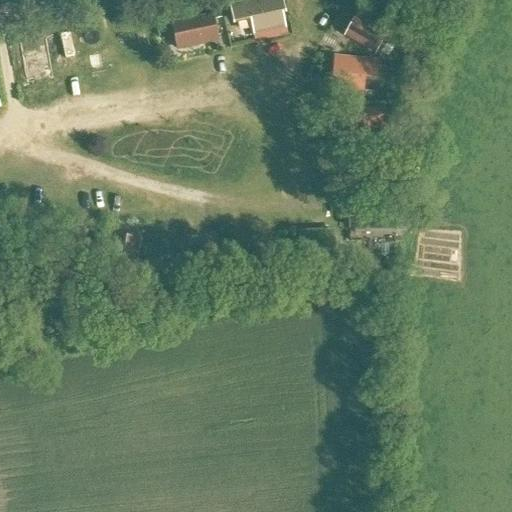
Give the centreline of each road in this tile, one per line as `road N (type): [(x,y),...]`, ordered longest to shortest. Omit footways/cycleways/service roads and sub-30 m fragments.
road 1 (track): [(0,53),(16,134),(109,181),(169,191),(224,183),(263,164),(276,138),(270,78)]
road 2 (track): [(0,134),(270,78),(294,50),(306,11)]
